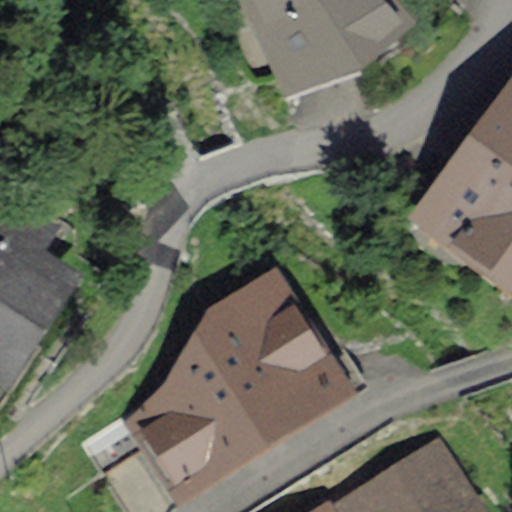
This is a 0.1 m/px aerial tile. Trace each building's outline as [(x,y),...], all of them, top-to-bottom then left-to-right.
[(225,0),(301,95),(380,33),(353,0),(225,0)] [(511,264),(511,61),(380,214),(481,301),(511,264)] [(0,391),(76,286),(9,238),(0,250),(0,391)] [(155,511),(160,511),(358,395),(301,299),(100,418),(155,511)] [(458,511),(426,459),(338,511),(458,511)]
